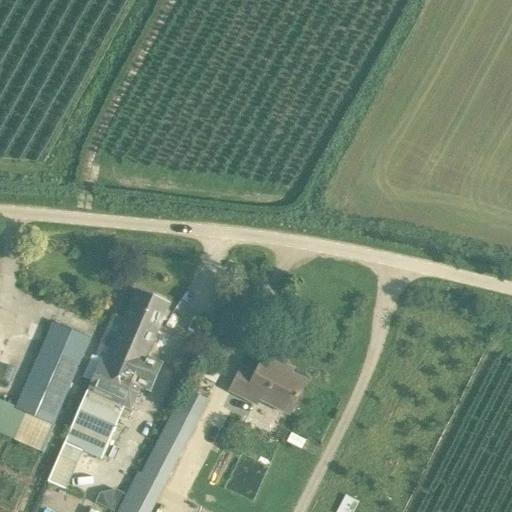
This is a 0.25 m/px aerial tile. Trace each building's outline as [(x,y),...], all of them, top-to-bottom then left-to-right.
[(113,314),(95,353),(94,357),(121,368),(151,297),(135,290),(123,318),(113,314)] [(167,304),(151,297),(121,368),(153,381),(160,363),(145,357),(167,304)] [(53,424),(89,340),(52,323),(15,407),(0,400),(0,434),(40,452),(53,424)] [(153,381),(121,368),(94,357),(91,355),(82,377),(90,380),(64,443),(100,458),(123,407),(129,409),(139,387),(148,391),(153,381)] [(246,395),(287,416),(305,381),(283,370),(285,366),(264,355),(255,373),(242,367),(229,393),(244,400),(246,395)] [(202,363),(196,373),(216,384),(221,373),(202,363)] [(127,490),(116,511),(150,511),(199,417),(207,401),(184,389),(175,405),(139,474),(136,473),(127,490)] [(78,460),(59,452),(46,482),(66,490),(78,460)] [(352,511),(358,500),(346,494),(338,511),(352,511)]
